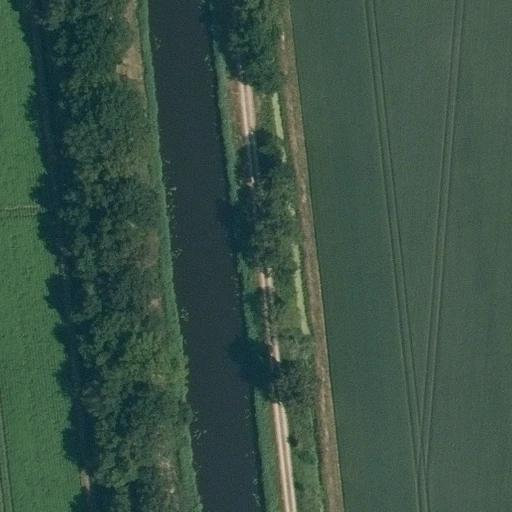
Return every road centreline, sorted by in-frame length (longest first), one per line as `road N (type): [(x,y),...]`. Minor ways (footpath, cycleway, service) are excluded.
road 1 (track): [(112,0),(168,511)]
road 2 (track): [(279,511),(229,0)]
